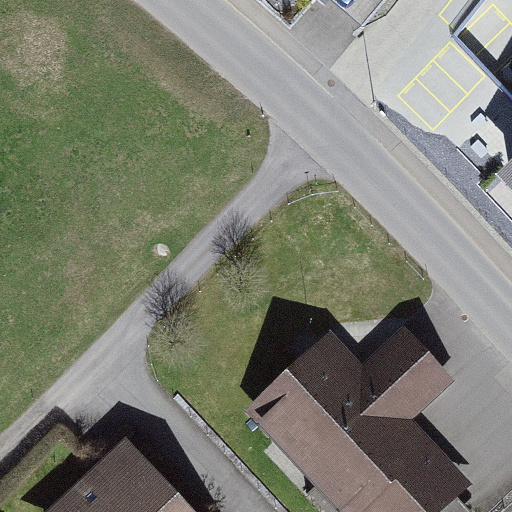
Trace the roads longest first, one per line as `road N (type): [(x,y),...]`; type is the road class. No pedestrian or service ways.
road 1 (residential): [(321,121),(116,359)]
road 2 (tertiary): [(321,121),(511,322)]
road 3 (residential): [(116,359),(254,511)]
road 4 (tertiary): [(172,0),(321,121)]
road 5 (residential): [(116,359),(0,460)]
